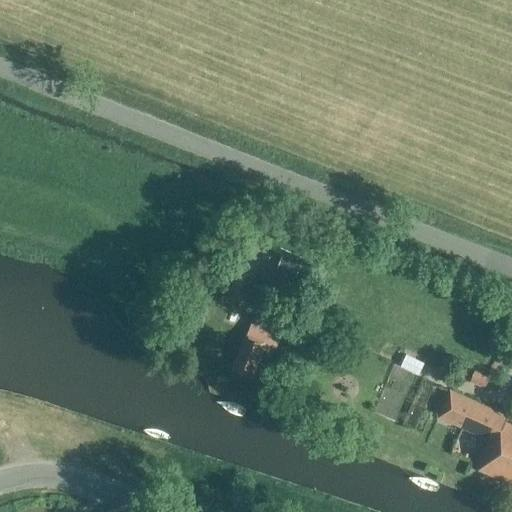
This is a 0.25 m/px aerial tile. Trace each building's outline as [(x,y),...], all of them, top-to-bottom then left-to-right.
[(295,276),(300,265),(281,257),(276,269),(295,276)] [(290,296),(297,280),(275,272),(269,287),(290,296)] [(275,328),(253,319),(247,334),(246,334),(232,370),(251,377),(265,342),(269,344),(270,340),(281,345),(286,333),(275,328)] [(160,344),(165,332),(146,324),(142,337),(160,344)] [(511,420),(503,417),(504,415),(450,390),(438,417),(488,440),(476,468),(511,484),(511,420)]
